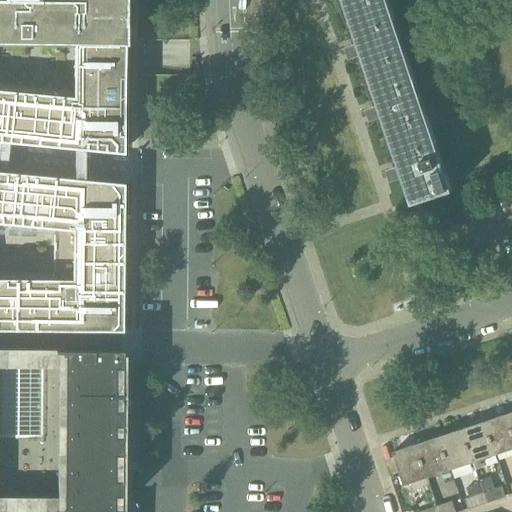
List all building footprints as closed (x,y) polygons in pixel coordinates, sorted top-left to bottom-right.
[(123,65),(124,65),(124,0),(0,0),(0,41),(74,42),(74,65),(123,65)] [(343,0),(350,19),(390,6),(387,0),(343,0)] [(356,38),(358,44),(353,46),(354,49),(347,51),(350,59),(362,55),(370,81),(410,67),(390,6),(350,19),(356,38)] [(0,89),(0,141),(123,153),(124,65),(123,65),(74,65),(74,98),(0,89)] [(382,117),(391,142),(431,129),(410,67),(370,81),(377,100),(379,106),(374,108),(375,111),(368,113),(371,121),(382,117)] [(391,182),(403,178),(411,205),(451,191),(431,129),(391,142),(397,161),(399,167),(394,168),(395,171),(388,173),(391,182)] [(123,183),(0,171),(0,222),(53,228),(53,250),(123,250),(123,183)] [(0,329),(122,331),(123,250),(53,250),(53,278),(52,279),(0,278),(0,329)] [(119,511),(120,511),(122,349),(0,348),(0,511),(119,511)] [(511,428),(507,414),(484,422),(496,455),(511,449),(511,428)] [(462,429),(473,463),(475,470),(484,467),(481,460),(496,455),(484,422),(462,429)] [(439,437),(450,470),(473,463),(462,429),(439,437)] [(439,437),(416,444),(427,478),(450,470),(439,437)] [(403,486),(427,478),(416,444),(392,452),(403,486)] [(483,494),(486,504),(505,498),(501,487),(483,494)] [(486,504),(483,494),(464,500),(467,510),(486,504)]
